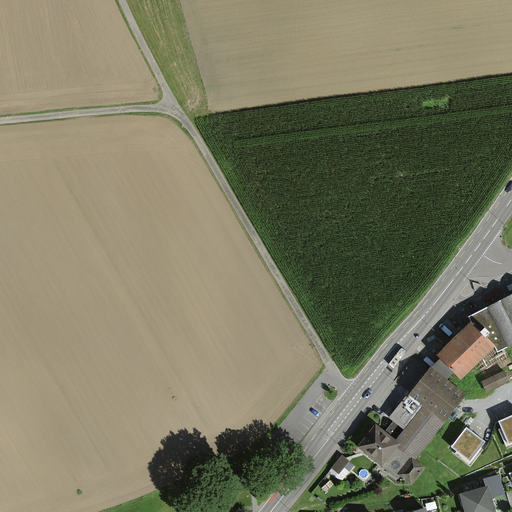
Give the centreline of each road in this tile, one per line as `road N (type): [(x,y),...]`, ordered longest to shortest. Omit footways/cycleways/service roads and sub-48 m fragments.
road 1 (track): [(0,120),(170,106),(356,399)]
road 2 (tertiary): [(475,249),(269,511)]
